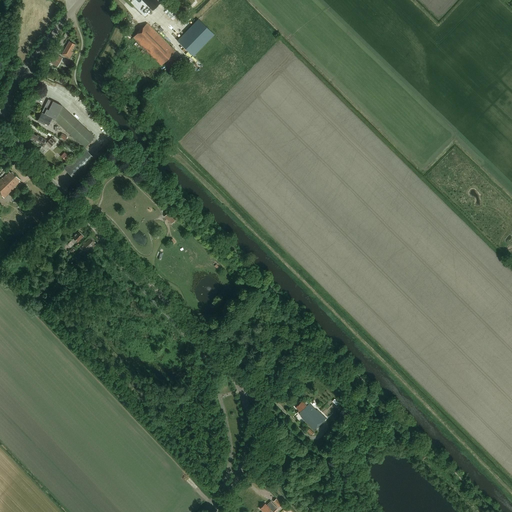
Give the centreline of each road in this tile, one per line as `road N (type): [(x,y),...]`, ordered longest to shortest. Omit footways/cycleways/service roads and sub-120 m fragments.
road 1 (secondary): [(241,390),(218,355),(27,156),(7,111)]
road 2 (unclassified): [(241,390),(258,392),(263,415),(295,449),(295,492),(311,511)]
road 3 (secondary): [(7,111),(26,64),(81,0)]
road 4 (secondary): [(211,511),(248,445),(241,390)]
